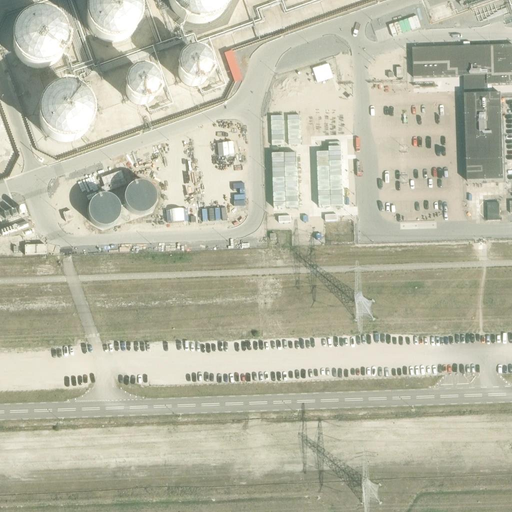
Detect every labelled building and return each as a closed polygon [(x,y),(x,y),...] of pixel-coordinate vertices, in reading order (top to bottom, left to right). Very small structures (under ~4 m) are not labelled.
[(107,41),(111,42),(116,41),(121,40),(126,37),(129,34),(132,30),(134,26),(135,21),(135,16),(134,11),(132,6),(129,3),(126,0),(98,0),(95,3),(92,6),(90,11),(89,15),(89,20),(90,25),(92,29),(95,33),(98,37),(102,39),(107,41)] [(192,30),(199,31),(207,31),(214,28),(221,25),(227,20),(231,14),(235,7),(235,0),(165,0),(166,6),(169,13),(173,19),(179,24),(185,28),(192,30)] [(466,0),(471,12),(508,0),(466,0)] [(32,67),(37,68),(42,68),(47,66),(51,64),(55,61),(58,57),(60,52),(61,47),(61,42),(60,37),(58,33),(55,29),(52,26),(47,24),(43,22),(38,22),(33,22),(29,24),(24,26),(21,29),(18,33),(16,37),(15,42),(15,47),(16,52),(18,56),(20,60),(24,63),(28,66),(32,67)] [(467,182),(503,181),(500,94),(487,95),(487,86),(511,84),(511,45),(412,49),(413,78),(466,77),(467,81),(465,81),(465,86),(467,86),(467,95),(464,96),(467,182)] [(320,52),(322,58),(333,54),(332,49),(320,52)] [(189,91),(193,92),(197,92),(201,90),(205,88),(209,85),(211,82),(213,78),(214,73),(214,69),(213,65),(211,61),(209,57),(205,55),(202,53),(198,51),(193,51),(189,51),(185,53),(181,55),(178,58),(176,61),(174,65),(173,69),(173,73),(174,77),(175,81),(178,85),(181,88),(185,90),(189,91)] [(334,69),(353,64),(351,55),(332,60),(334,69)] [(326,66),(279,78),(285,102),(332,90),(326,66)] [(136,110),(140,111),(144,110),(148,109),(152,107),(156,104),(158,101),(160,97),(161,92),(161,88),(160,84),(158,80),(156,76),(152,74),(149,71),(145,70),(140,70),(136,70),(132,72),(128,74),(125,76),(123,80),(121,84),(120,88),(120,92),(121,96),(122,100),(125,104),(128,106),(132,109),(136,110)] [(398,81),(373,81),(373,93),(398,93),(398,81)] [(59,143),(64,144),(69,143),(74,142),(78,140),(82,136),(85,132),(87,128),(88,123),(88,118),(87,113),(85,109),(82,105),(78,102),(74,99),(69,98),(65,97),(60,98),(55,99),(51,102),(48,105),(45,109),(43,113),(42,118),(42,122),(42,127),(44,132),(47,136),(50,139),(55,141),(59,143)] [(335,151),(335,121),(275,121),(275,151),(335,151)] [(338,172),(279,173),(279,202),(338,202),(338,172)] [(500,220),(500,202),(505,202),(505,190),(469,191),(469,203),(475,203),(475,215),(488,215),(488,220),(500,220)] [(30,221),(0,221),(0,234),(30,233),(30,221)]
